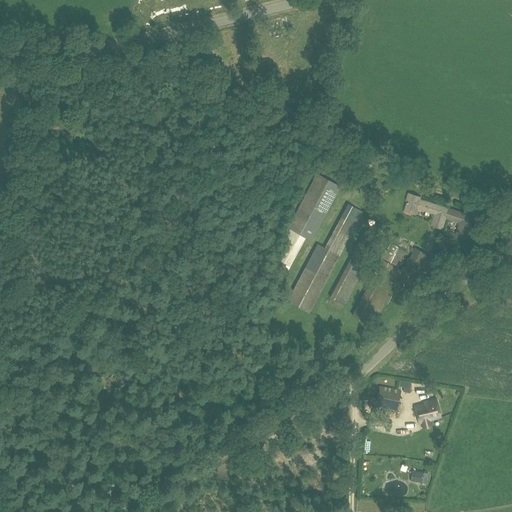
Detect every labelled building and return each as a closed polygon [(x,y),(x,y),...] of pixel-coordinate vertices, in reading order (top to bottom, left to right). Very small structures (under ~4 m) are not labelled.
[(279,38),(296,31),(291,19),(275,25),(279,38)] [(311,241),(340,186),(317,174),(288,228),(311,241)] [(442,228),(446,217),(461,222),(457,235),(467,238),(474,214),(464,211),(464,213),(452,209),(452,210),(448,209),(449,208),(420,199),(421,197),(410,194),(405,211),(413,214),(415,208),(436,214),(432,225),(442,228)] [(363,212),(348,204),(324,248),(318,244),(287,301),(309,313),(363,212)] [(381,238),(366,230),(330,297),(344,305),(381,238)] [(406,252),(391,243),(352,315),(371,326),(401,270),(397,268),(406,252)] [(428,255),(416,248),(406,266),(419,273),(428,255)] [(411,287),(398,280),(395,287),(407,293),(411,287)] [(374,406),(397,411),(402,391),(378,385),(374,406)] [(430,420),(441,417),(437,399),(428,401),(428,403),(415,406),(419,423),(422,422),(424,428),(432,425),(430,420)] [(422,483),(426,484),(427,473),(415,472),(414,482),(422,483)]
